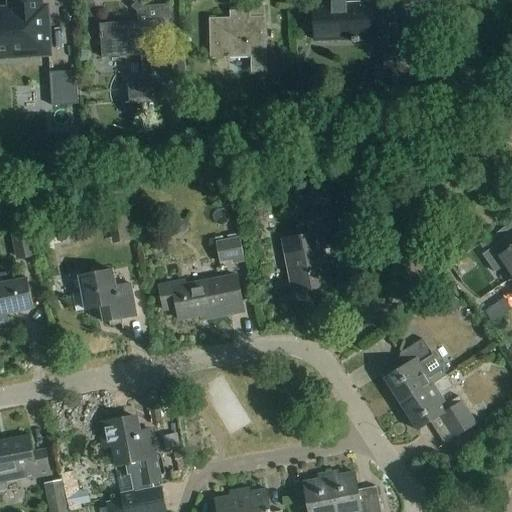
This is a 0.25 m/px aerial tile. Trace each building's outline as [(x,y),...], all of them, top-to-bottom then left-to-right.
[(19,0),(20,11),(0,12),(0,48),(13,47),(14,57),(48,55),(48,44),(49,44),(49,39),(47,39),(47,34),(42,34),(39,0),(19,0)] [(397,34),(397,16),(375,17),(374,3),(346,4),(346,2),(332,2),(332,5),(314,5),(315,41),(352,40),(353,43),(359,42),(359,40),(375,39),(375,35),(383,35),(385,71),(392,71),(393,95),(415,94),(414,67),(407,68),(406,34),(397,34)] [(102,60),(105,59),(142,57),(144,84),(129,85),(130,105),(164,104),(163,96),(188,95),(186,59),(160,60),(158,32),(171,31),(169,6),(137,8),(138,24),(100,26),(102,60)] [(252,74),(267,73),(266,19),(265,19),(265,7),(249,8),(249,12),(230,12),(231,20),(210,20),(211,59),(251,59),(252,74)] [(50,74),(53,109),(79,107),(76,72),(50,74)] [(310,89),(298,89),(298,108),(311,108),(310,89)] [(294,92),(281,93),(283,104),(296,102),(294,92)] [(312,187),(318,221),(308,223),(311,236),(283,242),(293,295),(331,288),(324,251),(339,248),(334,218),(346,216),(341,182),(312,187)] [(124,210),(109,212),(115,244),(130,242),(124,210)] [(27,222),(11,225),(18,262),(35,259),(27,222)] [(240,239),(216,243),(220,265),(244,261),(240,239)] [(510,264),(511,267),(511,248),(489,264),(495,274),(510,264)] [(116,288),(113,272),(79,278),(82,294),(73,296),(76,313),(101,308),(105,324),(109,323),(110,328),(123,325),(122,321),(137,318),(131,285),(116,288)] [(28,280),(11,283),(9,274),(0,275),(0,330),(10,329),(7,316),(34,311),(28,280)] [(244,313),(237,277),(187,287),(186,282),(160,287),(165,312),(177,310),(179,321),(209,315),(210,320),(244,313)] [(442,307),(453,315),(461,303),(449,296),(442,307)] [(511,300),(509,296),(485,313),(492,323),(511,309),(511,300)] [(443,371),(430,380),(421,365),(433,357),(423,340),(391,361),(398,372),(385,381),(401,406),(447,377),(443,371)] [(447,377),(401,406),(418,432),(431,424),(445,446),(477,426),(459,398),(446,406),(441,397),(454,388),(447,377)] [(161,409),(153,410),(155,424),(164,423),(161,409)] [(118,467),(126,465),(128,477),(131,476),(134,493),(164,487),(162,477),(159,465),(158,459),(156,459),(151,432),(139,434),(136,418),(99,425),(104,449),(114,447),(117,465),(118,467)] [(0,445),(0,492),(6,491),(9,486),(9,483),(50,475),(45,452),(32,455),(29,439),(0,445)] [(179,472),(172,474),(173,483),(183,482),(189,471),(188,465),(187,457),(177,459),(178,465),(179,472)] [(355,474),(329,478),(335,511),(382,511),(378,488),(358,492),(355,474)] [(335,511),(329,478),(304,483),(304,488),(298,489),(301,508),(297,509),(297,511),(335,511)] [(69,511),(63,480),(46,483),(51,511),(69,511)] [(166,511),(162,489),(124,497),(125,500),(107,504),(108,511),(166,511)] [(241,495),(244,511),(282,511),(281,511),(270,511),(266,491),(241,495)] [(244,511),(241,495),(215,500),(217,511),(244,511)]
